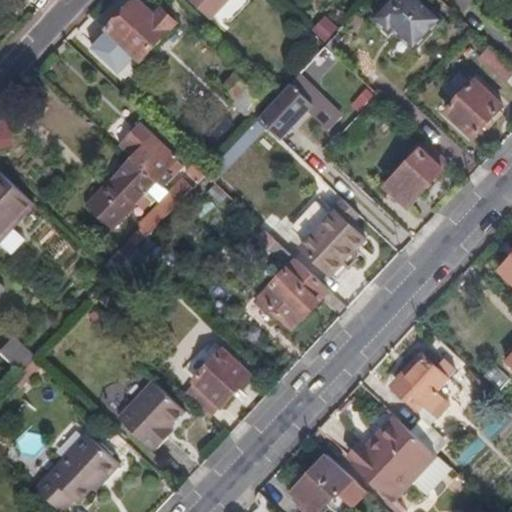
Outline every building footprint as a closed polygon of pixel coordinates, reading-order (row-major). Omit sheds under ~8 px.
[(189,0),(203,13),(215,0),(189,0)] [(413,49),(441,19),(420,0),(391,0),(374,19),(389,33),(392,29),(413,49)] [(485,15),(495,5),(489,0),(487,0),(479,8),(485,15)] [(142,61),(176,24),(162,11),(156,18),(138,1),(93,49),(120,74),(136,57),(141,62),(142,61)] [(321,42),(333,29),(321,19),(309,31),(321,42)] [(511,75),(511,67),(492,48),(481,59),(506,83),(511,75)] [(304,75),(324,87),(340,61),(319,49),(304,75)] [(261,93),(250,83),(254,80),(243,69),(225,88),(236,98),(233,102),(243,112),(261,93)] [(329,132),(342,118),(311,89),(302,98),(296,93),(305,84),(298,77),(281,95),(278,99),(258,120),(282,142),(309,113),(329,132)] [(475,138),(503,108),(476,82),(448,113),(475,138)] [(0,123),(0,150),(12,148),(8,132),(2,122),(0,123)] [(182,166),(150,136),(130,157),(132,159),(166,191),(170,186),(166,183),(182,166)] [(409,209),(451,164),(432,147),(425,155),(421,151),(387,188),(409,209)] [(166,191),(132,159),(90,205),(114,227),(133,207),(139,213),(150,201),(157,208),(136,230),(139,233),(111,263),(118,270),(138,249),(180,204),(170,195),(166,191)] [(198,185),(207,175),(196,165),(187,175),(198,185)] [(1,174),(0,175),(0,245),(11,256),(25,242),(12,229),(34,205),(1,174)] [(180,204),(193,190),(184,181),(170,195),(180,204)] [(225,198),(214,188),(208,194),(219,204),(225,198)] [(363,236),(346,220),(355,211),(340,197),(297,242),(329,272),(363,236)] [(295,330),(331,291),(260,224),(248,236),(287,273),(262,300),(295,330)] [(152,246),(160,237),(155,233),(147,242),(152,246)] [(123,282),(146,256),(138,249),(118,270),(115,274),(123,282)] [(511,259),(500,272),(511,282),(511,259)] [(103,321),(95,313),(89,318),(98,326),(103,321)] [(34,361),(12,341),(0,352),(0,356),(20,376),(34,361)] [(252,376),(225,351),(196,382),(223,407),(252,376)] [(440,372),(448,365),(433,351),(426,359),(440,372)] [(20,387),(42,364),(36,359),(34,361),(20,376),(14,382),(20,387)] [(431,429),(466,393),(453,381),(459,375),(448,365),(440,372),(426,359),(396,390),(421,413),(423,421),(412,433),(433,453),(444,441),(431,429)] [(500,390),(510,380),(495,366),(485,376),(500,390)] [(169,430),(184,414),(153,385),(119,421),(151,451),(153,448),(157,452),(168,440),(164,436),(169,430)] [(378,454),(404,425),(399,420),(372,449),(378,454)] [(415,485),(439,458),(433,453),(412,433),(404,425),(378,454),(372,449),(357,465),(398,503),(415,485)] [(168,440),(173,434),(169,430),(164,436),(168,440)] [(105,482),(118,467),(87,437),(37,490),(60,511),(63,511),(73,502),(77,506),(92,490),(102,479),(105,482)] [(340,494),(353,480),(328,456),(293,494),(310,510),(308,511),(319,511),(338,492),(340,494)] [(94,493),(105,482),(102,479),(92,490),(94,493)]
